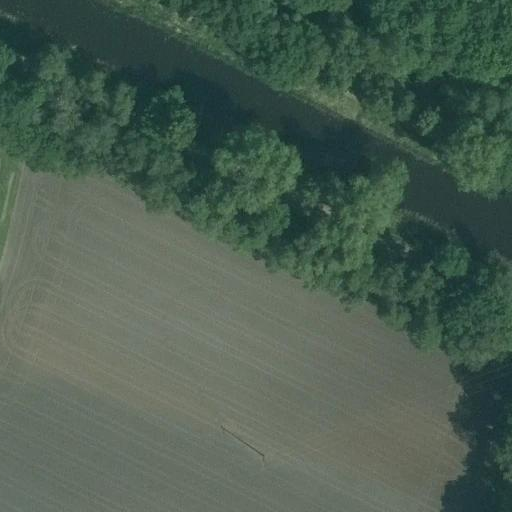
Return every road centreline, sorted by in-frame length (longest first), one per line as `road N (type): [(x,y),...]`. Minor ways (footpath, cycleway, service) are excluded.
road 1 (unclassified): [(511,328),(0,71)]
road 2 (track): [(172,0),(511,173)]
